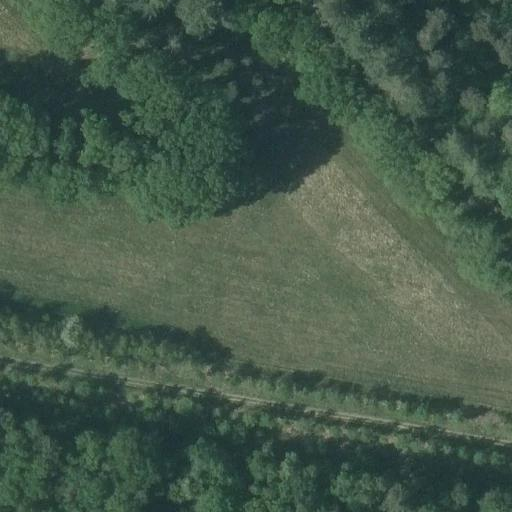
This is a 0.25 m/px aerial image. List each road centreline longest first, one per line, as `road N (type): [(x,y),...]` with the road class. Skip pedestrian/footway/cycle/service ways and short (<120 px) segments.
road 1 (track): [(511,445),(0,363)]
road 2 (track): [(356,0),(357,32),(511,216)]
